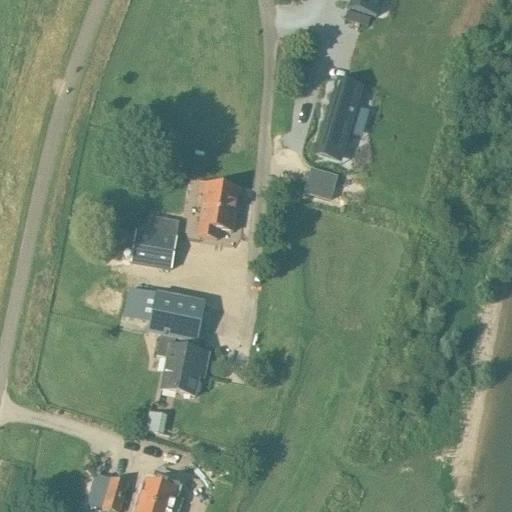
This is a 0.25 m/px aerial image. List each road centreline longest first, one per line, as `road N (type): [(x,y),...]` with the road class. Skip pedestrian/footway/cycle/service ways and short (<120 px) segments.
road 1 (unclassified): [(96,0),(66,73),(0,373)]
road 2 (unknown): [(234,381),(262,99),(255,0)]
